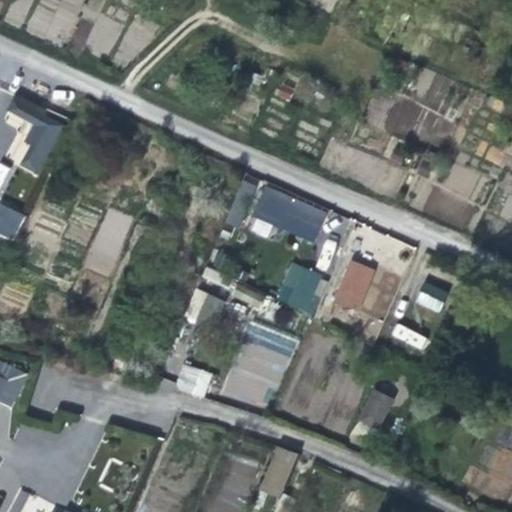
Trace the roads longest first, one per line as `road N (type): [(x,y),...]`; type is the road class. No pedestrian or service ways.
road 1 (residential): [(511,274),(0,42)]
road 2 (residential): [(63,389),(237,414),(368,468),(447,511)]
road 3 (track): [(123,98),(133,77),(204,16),(358,82)]
